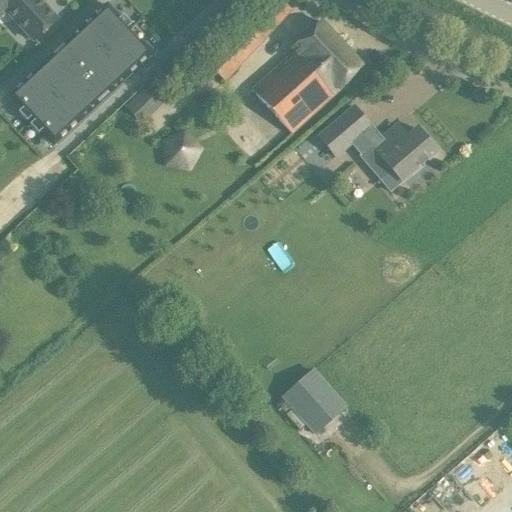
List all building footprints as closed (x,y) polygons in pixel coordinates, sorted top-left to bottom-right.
[(0,0),(0,16),(5,12),(33,42),(55,21),(35,0),(32,0),(30,2),(28,0),(0,0)] [(223,83),(290,12),(275,0),(269,0),(244,27),(241,25),(201,68),(205,72),(208,69),(223,83)] [(53,55),(8,97),(21,110),(17,113),(26,122),(29,119),(32,123),(29,126),(37,135),(41,132),(45,136),(53,145),(97,104),(151,54),(139,40),(142,37),(134,28),(131,31),(127,28),(131,25),(122,16),(119,19),(115,15),(106,6),(62,47),(66,52),(57,60),(53,55)] [(341,91),(361,70),(353,58),(320,23),(291,50),(294,53),(251,93),(292,136),(341,91)] [(154,79),(151,82),(125,107),(142,125),(171,97),(154,79)] [(390,132),(380,141),(371,130),(373,128),(353,105),(316,137),(336,160),(352,146),(361,157),(372,148),(401,183),(411,175),(414,179),(419,179),(425,174),(425,169),(422,165),(437,152),(418,129),(401,144),(390,132)] [(181,172),(207,152),(185,124),(159,145),(181,172)] [(314,435),(344,408),(312,372),(282,399),(314,435)] [(328,467),(342,484),(356,473),(342,456),(328,467)]
